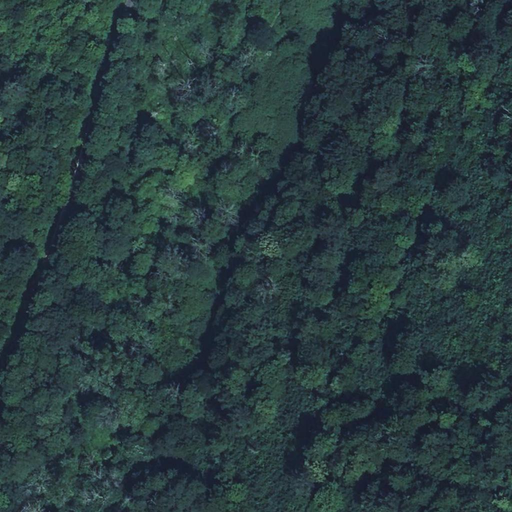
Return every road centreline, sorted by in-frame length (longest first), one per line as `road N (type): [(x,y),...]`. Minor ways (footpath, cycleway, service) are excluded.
road 1 (tertiary): [(0,420),(136,0)]
road 2 (track): [(282,196),(328,77),(390,0)]
